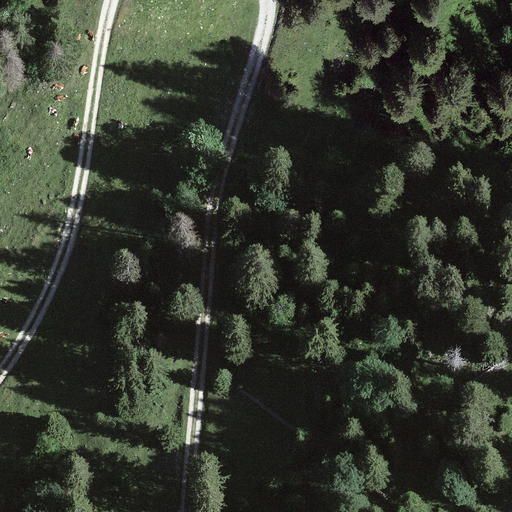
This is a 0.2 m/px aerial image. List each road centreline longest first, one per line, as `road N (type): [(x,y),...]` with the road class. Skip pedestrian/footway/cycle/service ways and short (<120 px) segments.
road 1 (track): [(187,511),(218,194),(270,0)]
road 2 (track): [(117,0),(73,238),(49,303),(0,376)]
